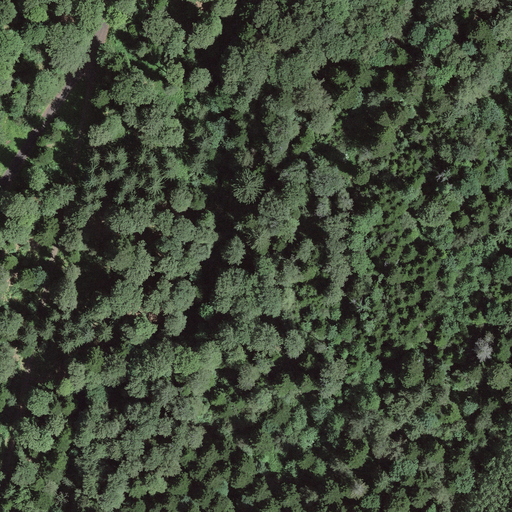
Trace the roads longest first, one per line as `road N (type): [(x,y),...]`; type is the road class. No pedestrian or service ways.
road 1 (track): [(0,509),(30,353),(74,190),(101,32)]
road 2 (unclassified): [(0,197),(81,69),(110,0)]
